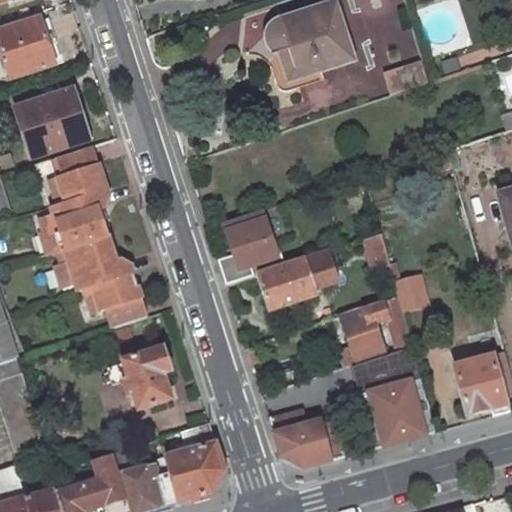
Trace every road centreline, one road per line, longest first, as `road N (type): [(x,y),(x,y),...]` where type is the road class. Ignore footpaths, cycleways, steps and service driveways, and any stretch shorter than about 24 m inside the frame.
road 1 (residential): [(103,0),(268,511)]
road 2 (tertiary): [(286,511),(511,446)]
